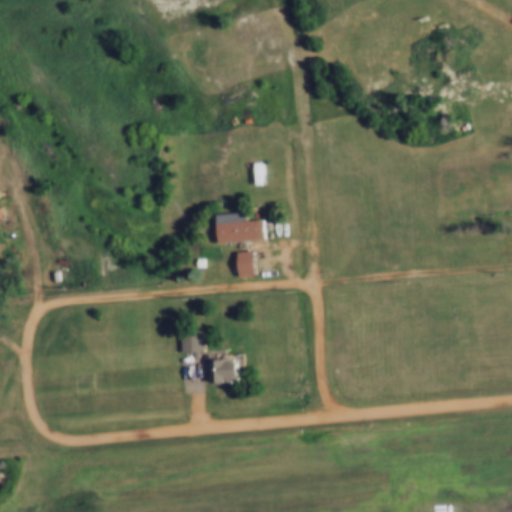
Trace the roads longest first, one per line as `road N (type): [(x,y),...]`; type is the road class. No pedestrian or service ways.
road 1 (residential): [(85,440),(511,397)]
road 2 (track): [(319,279),(307,133)]
road 3 (residential): [(328,414),(319,279)]
